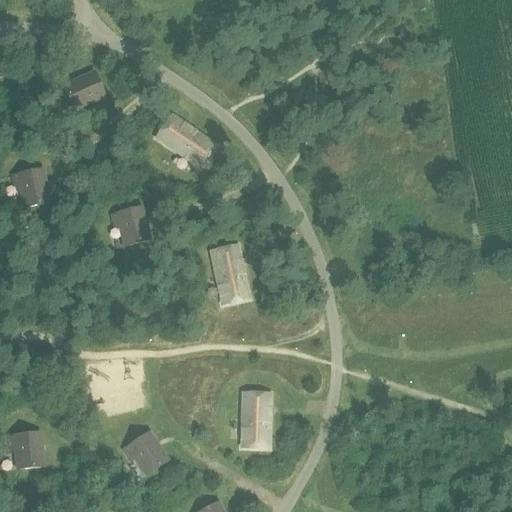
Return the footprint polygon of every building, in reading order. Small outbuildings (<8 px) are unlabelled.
[(63,86),(73,110),(91,103),(93,107),(107,101),(94,73),(63,86)] [(172,116),(157,138),(201,169),(216,147),(172,116)] [(20,189),(24,209),(50,203),(43,170),(12,176),(15,190),(20,189)] [(119,228),(125,248),(150,241),(141,208),(111,216),(115,230),(119,228)] [(237,247),(211,253),(223,305),(249,299),(237,247)] [(270,395),(243,394),(242,448),(269,449),(270,395)] [(135,460),(146,476),(168,462),(149,433),(123,450),(131,462),(135,460)] [(15,450),(17,470),(43,468),(40,434),(9,436),(11,451),(15,450)] [(223,511),(218,503),(201,511),(223,511)]
